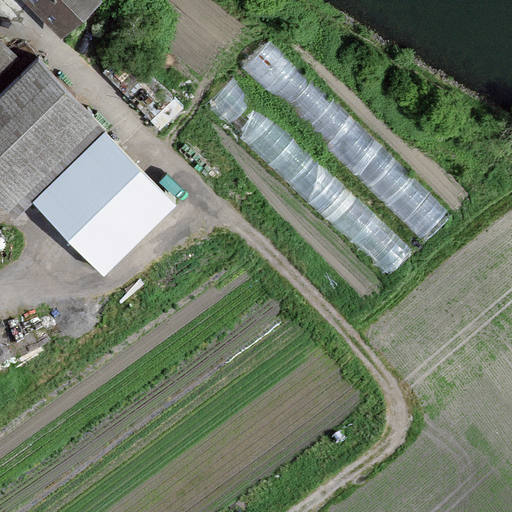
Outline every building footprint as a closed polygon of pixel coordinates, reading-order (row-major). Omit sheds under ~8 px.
[(21,0),(60,41),(103,0),(21,0)] [(244,65),(425,234),(451,206),(271,37),(244,65)] [(0,75),(17,59),(0,41),(0,75)] [(150,125),(173,102),(126,55),(103,77),(150,125)] [(0,203),(14,217),(105,129),(67,90),(67,89),(36,58),(0,93),(0,203)] [(386,274),(411,249),(235,74),(210,99),(386,274)]
